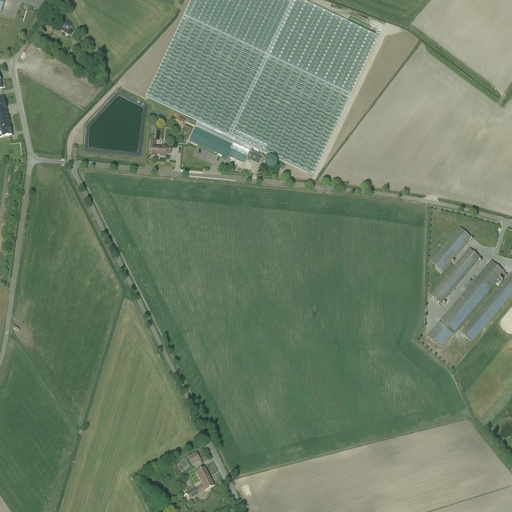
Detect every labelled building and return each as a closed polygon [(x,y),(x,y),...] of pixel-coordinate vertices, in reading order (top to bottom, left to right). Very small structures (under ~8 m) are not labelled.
[(311,175),(380,37),(301,0),(190,0),(145,98),(186,119),(268,155),(311,175)] [(55,28),(68,35),(73,27),(60,20),(55,28)] [(0,137),(11,136),(3,97),(0,97),(0,137)] [(149,156),(168,157),(169,144),(150,143),(149,156)] [(464,226),(437,263),(440,265),(448,271),(473,238),(474,239),(476,235),(464,226)] [(471,289),(433,337),(447,348),(451,346),(470,322),(474,320),(475,323),(473,324),(467,332),(468,334),(480,343),(511,302),(511,273),(511,274),(509,278),(504,281),(500,274),(501,273),(504,270),(507,268),(506,267),(496,260),(479,282),(476,279),(474,280),(469,286),(471,289)] [(192,466),(199,463),(195,453),(187,456),(192,466)] [(188,499),(213,488),(204,468),(194,473),(201,487),(186,493),(188,499)]
